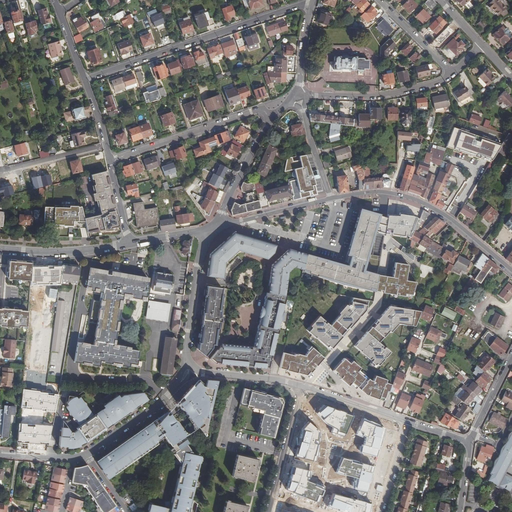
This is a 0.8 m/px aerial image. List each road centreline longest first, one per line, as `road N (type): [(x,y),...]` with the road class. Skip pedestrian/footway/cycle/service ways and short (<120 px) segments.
road 1 (residential): [(312,1),(84,79)]
road 2 (residential): [(109,161),(250,112),(273,117)]
road 3 (residential): [(384,192),(432,206),(511,269)]
road 4 (residential): [(308,95),(383,96),(453,73)]
road 5 (residential): [(300,385),(268,511)]
road 6 (residential): [(212,229),(198,265),(186,354)]
road 7 (residential): [(273,117),(212,229)]
road 8 (residential): [(212,229),(331,198)]
